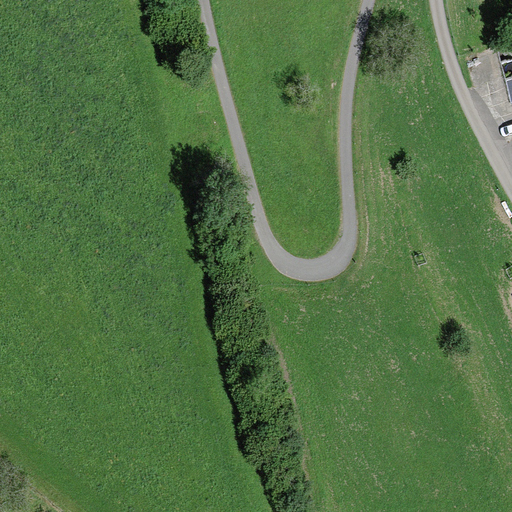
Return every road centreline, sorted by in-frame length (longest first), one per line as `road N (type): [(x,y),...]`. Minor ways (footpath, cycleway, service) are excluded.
road 1 (track): [(200,0),(259,230),(272,253),(306,271),(336,259),(344,243),(340,148),(365,0)]
road 2 (unclassified): [(431,0),(443,57),(511,196)]
